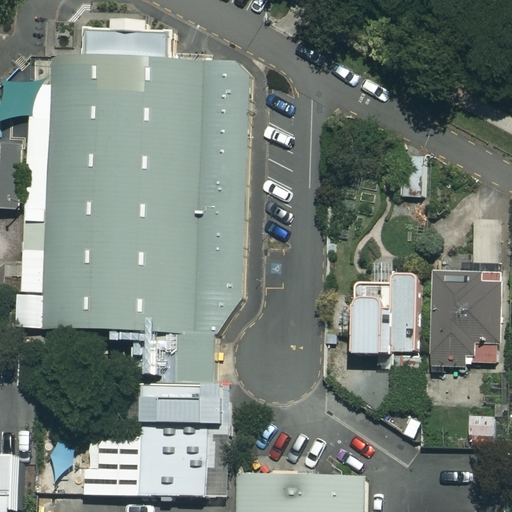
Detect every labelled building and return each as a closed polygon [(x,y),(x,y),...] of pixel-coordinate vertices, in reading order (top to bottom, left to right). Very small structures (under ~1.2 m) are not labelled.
[(29,263),(26,328),(132,332),(189,335),(229,337),(249,299),(259,80),(244,65),(188,63),(182,62),(183,38),(139,36),(125,36),(94,34),(93,57),(84,57),(47,55),(39,55),(0,92),(0,209),(31,211),(29,263)] [(505,222),(478,222),(478,266),(505,266),(505,222)] [(420,354),(420,273),(361,272),(360,353),(420,354)] [(425,278),(424,363),(498,364),(499,279),(425,278)] [(132,435),(97,434),(96,496),(234,500),(237,392),(228,392),(229,337),(189,335),(189,383),(132,382),(132,435)] [(422,390),(423,359),(401,358),(400,389),(422,390)] [(498,417),(472,417),(473,448),(498,448),(498,417)] [(0,511),(24,511),(26,469),(0,467),(0,511)] [(250,469),(248,511),(372,511),(372,468),(250,469)]
